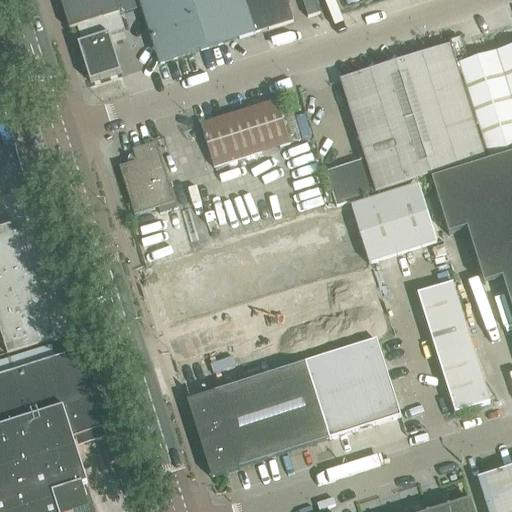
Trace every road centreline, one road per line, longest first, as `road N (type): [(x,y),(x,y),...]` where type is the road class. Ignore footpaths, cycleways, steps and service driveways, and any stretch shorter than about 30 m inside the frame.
road 1 (unclassified): [(57,126),(468,0)]
road 2 (unclassified): [(259,511),(511,432)]
road 3 (tertiary): [(114,304),(179,511)]
road 4 (tertiary): [(18,0),(57,126)]
